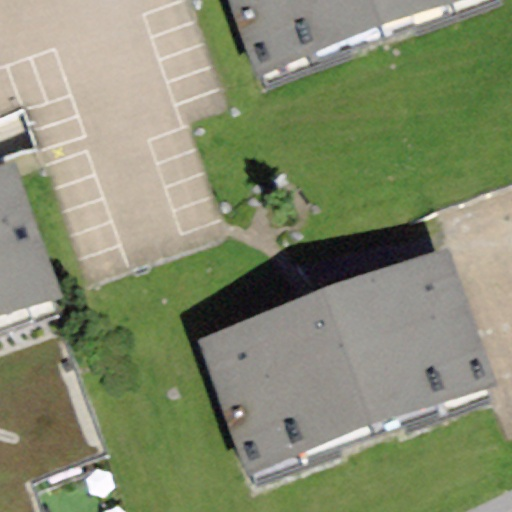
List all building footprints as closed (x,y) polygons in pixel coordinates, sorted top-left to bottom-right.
[(217,0),(243,74),(457,0),(217,0)] [(432,214),(511,185),(511,125),(413,161),(432,214)] [(0,314),(48,297),(3,173),(0,174),(0,314)] [(328,311),(203,352),(246,479),(483,400),(440,273),(328,311)] [(0,511),(35,511),(22,474),(103,445),(48,297),(0,314),(0,511)]
